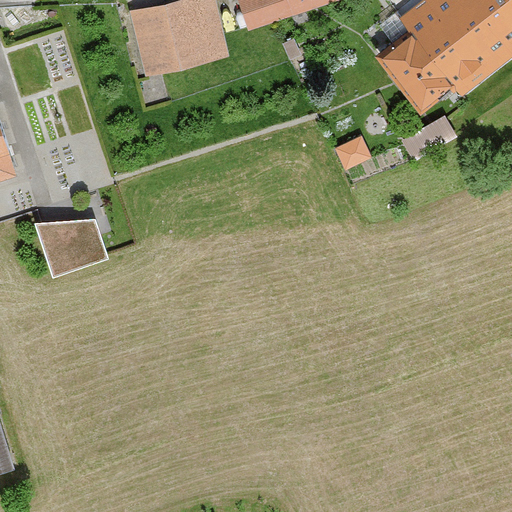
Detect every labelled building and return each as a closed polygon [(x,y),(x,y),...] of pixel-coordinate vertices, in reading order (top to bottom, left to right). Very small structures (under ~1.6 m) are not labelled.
[(214,0),(173,0),(133,9),(149,76),(229,58),(214,0)] [(240,0),(249,27),(296,12),(292,0),(240,0)] [(292,0),(296,12),(331,0),(292,0)] [(511,50),(511,0),(407,0),(394,11),(405,24),(370,52),(418,111),(452,84),(459,93),(511,50)] [(0,176),(23,169),(0,100),(0,176)] [(457,135),(445,113),(404,136),(416,157),(457,135)] [(347,163),(374,151),(364,128),(337,141),(347,163)] [(96,213),(37,217),(55,271),(109,253),(96,213)] [(0,474),(14,470),(0,424),(0,474)]
